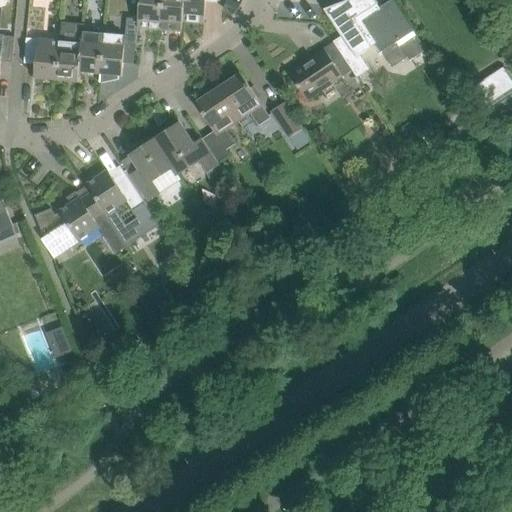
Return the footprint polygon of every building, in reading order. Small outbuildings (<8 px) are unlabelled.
[(138,27),(160,29),(162,0),(140,0),(139,19),(138,27)] [(162,0),(160,29),(182,31),(183,21),(184,0),(162,0)] [(184,0),(183,21),(204,23),(206,1),(218,2),(217,0),(184,0)] [(347,0),(345,1),(325,9),(343,37),(335,43),(353,70),(357,75),(357,76),(369,68),(360,54),(376,43),(382,53),(384,52),(396,44),(405,59),(407,62),(426,50),(393,0),(392,0),(379,8),(377,4),(379,3),(376,0),(347,0)] [(104,35),(101,73),(100,82),(118,79),(118,75),(123,75),(126,43),(137,44),(138,27),(139,19),(128,18),(126,37),(104,35)] [(79,81),(80,71),(79,71),(82,43),(81,43),(83,26),(83,24),(62,22),(60,41),(57,79),(79,81)] [(79,71),(80,71),(101,73),(104,35),(105,28),(83,26),(81,43),(82,43),(79,71)] [(0,76),(1,61),(13,62),(15,37),(0,35),(0,76)] [(60,41),(27,38),(25,63),(36,64),(35,77),(57,79),(60,41)] [(313,56),(289,72),(308,100),(353,70),(335,43),(335,42),(333,43),(334,43),(325,49),(313,57),(313,56)] [(511,78),(503,66),(469,89),(491,121),(511,107),(511,78)] [(241,73),(218,89),(239,120),(251,113),(260,126),(271,118),(241,73)] [(227,129),(239,120),(218,89),(196,103),(214,131),(203,139),(219,162),(230,155),(227,150),(237,144),(227,129)] [(286,102),(272,111),(299,151),(311,143),(302,130),(303,129),(286,102)] [(472,119),(449,135),(456,145),(479,130),(472,119)] [(180,123),(156,139),(174,167),(173,167),(178,174),(201,160),(208,171),(220,164),(219,162),(203,139),(194,145),(180,123)] [(156,139),(131,156),(141,171),(132,176),(148,201),(181,179),(178,174),(173,167),(174,167),(156,139)] [(145,203),(125,172),(113,179),(108,170),(86,184),(90,189),(92,193),(93,192),(109,218),(109,217),(113,223),(122,217),(116,208),(127,201),(133,211),(145,203)] [(93,192),(92,193),(90,189),(79,196),(76,191),(67,197),(68,199),(68,198),(72,203),(59,211),(60,212),(56,215),(52,208),(35,215),(49,248),(50,248),(48,243),(70,229),(79,242),(99,228),(116,253),(128,245),(113,223),(109,217),(109,218),(93,192)] [(367,190),(357,197),(364,206),(373,199),(367,190)] [(0,241),(16,235),(0,194),(0,241)] [(256,197),(247,203),(256,217),(265,211),(256,197)] [(346,200),(334,208),(342,220),(354,211),(346,200)] [(228,280),(218,287),(224,298),(235,291),(228,280)] [(199,295),(173,313),(184,330),(210,312),(199,295)] [(64,329),(47,336),(57,362),(75,354),(64,329)] [(81,369),(63,377),(71,394),(88,387),(81,369)] [(62,375),(40,384),(47,402),(69,393),(62,375)] [(33,411),(18,418),(23,431),(38,424),(33,411)]
